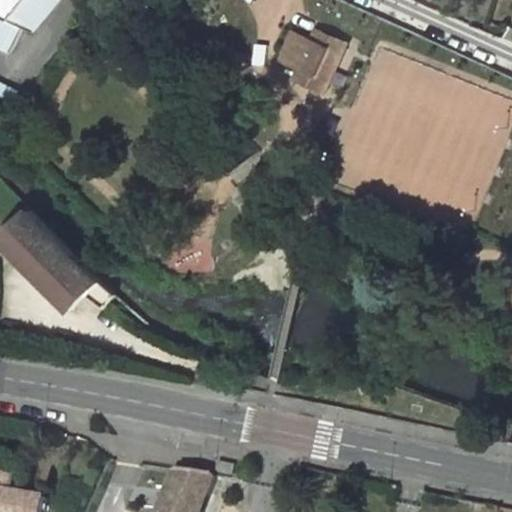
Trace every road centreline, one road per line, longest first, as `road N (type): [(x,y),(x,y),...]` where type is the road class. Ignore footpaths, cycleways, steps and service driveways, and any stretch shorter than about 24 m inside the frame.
road 1 (secondary): [(0,379),(511,477)]
road 2 (residential): [(386,0),(511,57)]
road 3 (unknown): [(96,0),(53,51),(23,63),(0,57)]
